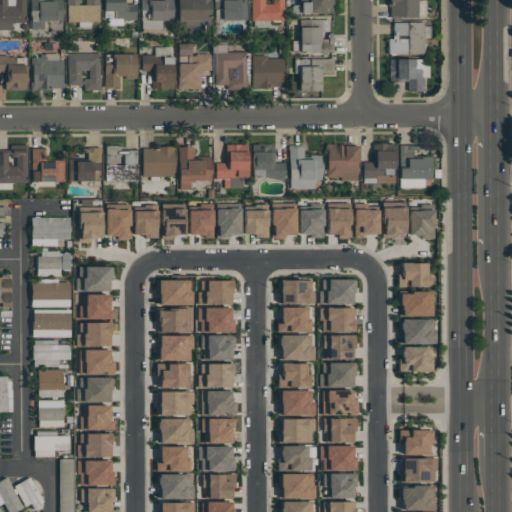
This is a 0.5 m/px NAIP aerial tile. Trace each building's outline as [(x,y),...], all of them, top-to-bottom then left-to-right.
[(24,0),(0,0),(0,30),(12,30),(12,22),(25,22),(24,0)] [(44,0),(29,0),(30,29),(43,29),(43,22),(62,21),(61,0),(45,0),(44,0)] [(66,0),(67,22),(99,21),(98,0),(66,0)] [(103,0),(103,11),(114,12),(114,19),(136,19),(136,4),(125,4),(124,0),(103,0)] [(161,21),(173,20),(172,0),(139,0),(141,29),(161,28),(161,21)] [(206,0),(176,0),(177,20),(186,19),(186,32),(207,32),(206,0)] [(213,0),(213,9),(221,10),(221,20),(246,20),(246,0),(213,0)] [(284,20),(283,0),(250,0),(251,21),(284,20)] [(333,0),(298,0),(299,3),(293,3),(292,13),(333,14),(333,0)] [(387,0),(387,16),(425,17),(425,1),(420,1),(420,0),(387,0)] [(425,55),(425,37),(430,38),(430,23),(393,22),(392,39),(387,39),(387,54),(425,55)] [(246,53),(215,52),(214,88),(245,88),(246,53)] [(32,57),(31,89),(61,89),(62,54),(45,53),(45,57),(32,57)] [(99,53),(67,53),(67,85),(83,85),(83,90),(99,90),(99,53)] [(136,78),(137,54),(113,53),(113,64),(104,64),(103,87),(119,88),(119,78),(136,78)] [(177,88),(199,89),(199,71),(210,71),(210,54),(195,53),(195,64),(177,63),(177,88)] [(26,65),(15,65),(14,56),(0,55),(0,72),(4,72),(4,90),(26,90),(26,65)] [(281,87),(280,58),(267,59),(267,55),(250,56),(251,88),(281,87)] [(152,89),(173,88),(173,56),(140,57),(141,71),(152,71),(152,89)] [(298,91),(321,90),(321,73),(333,73),(333,58),(297,59),(298,91)] [(428,65),(419,65),(419,59),(388,59),(388,81),(407,81),(407,92),(423,92),(423,77),(428,77),(428,65)] [(200,88),(210,89),(211,72),(200,72),(200,88)] [(395,183),(394,143),(374,144),(374,161),(362,161),(362,183),(395,183)] [(215,163),(215,180),(223,179),(223,188),(242,188),(242,177),(247,177),(247,144),(226,145),(227,162),(215,163)] [(358,145),(326,144),(325,179),(357,179),(358,145)] [(27,183),(26,145),(10,145),(10,150),(0,149),(0,188),(11,189),(11,183),(27,183)] [(137,182),(136,150),(120,150),(120,145),(105,146),(105,182),(137,182)] [(273,145),(251,145),(252,178),(284,178),(284,163),(274,163),(273,145)] [(431,179),(432,156),(418,156),(418,146),(399,145),(398,187),(424,187),(424,179),(431,179)] [(178,147),(178,190),(190,189),(190,181),(211,181),(211,157),(193,158),(193,146),(178,147)] [(321,156),(303,157),(303,146),(288,146),(289,189),(313,189),(313,180),(321,180),(321,156)] [(173,147),(141,148),(141,177),(174,176),(173,147)] [(63,160),(45,161),(45,148),(31,148),(31,182),(64,182),(63,160)] [(99,149),(85,149),(85,155),(68,155),(69,182),(100,181),(99,149)] [(102,238),(101,207),(78,207),(79,238),(102,238)] [(404,207),(382,207),(383,237),(395,237),(395,234),(405,233),(404,207)] [(216,209),(217,237),(240,237),(239,208),(216,209)] [(271,209),(271,239),(285,239),(285,235),(295,235),(295,208),(271,209)] [(129,209),(105,209),(105,238),(129,238),(129,209)] [(184,235),(184,209),(161,209),(161,235),(184,235)] [(323,236),(322,209),(298,210),(298,236),(323,236)] [(349,209),(326,209),(326,234),(349,234),(349,209)] [(377,209),(353,210),(353,236),(378,236),(377,209)] [(188,237),(212,236),(212,210),(187,210),(188,237)] [(243,236),(267,236),(267,211),(243,210),(243,236)] [(408,210),(408,235),(419,235),(419,239),(433,239),(433,211),(408,210)] [(156,211),(132,211),(133,234),(143,234),(143,238),(157,238),(156,211)] [(30,245),(57,246),(57,239),(70,239),(70,218),(31,217),(30,245)] [(37,276),(60,276),(60,270),(70,270),(70,252),(37,251),(37,276)] [(429,263),(400,263),(401,274),(397,274),(397,287),(429,286),(429,263)] [(111,291),(111,267),(77,266),(76,291),(111,291)] [(0,302),(10,303),(10,277),(0,277),(0,302)] [(318,290),(318,304),(354,303),(354,279),(321,280),(321,290),(318,290)] [(30,306),(69,307),(70,281),(31,280),(30,306)] [(191,280),(158,280),(158,305),(191,305),(191,280)] [(204,281),(205,304),(232,304),(232,280),(204,281)] [(280,304),(313,304),(312,280),(279,280),(280,304)] [(432,316),(432,292),(399,292),(399,316),(432,316)] [(85,319),(102,319),(102,318),(111,318),(110,294),(85,294),(85,319)] [(232,307),(204,307),(205,333),(233,332),(232,307)] [(278,332),(309,332),(309,307),(278,308),(278,332)] [(353,332),(353,307),(319,307),(320,332),(353,332)] [(70,310),(32,309),(32,337),(70,337),(70,310)] [(157,332),(192,332),(191,309),(157,309),(157,332)] [(401,319),(400,344),(433,344),(433,319),(401,319)] [(110,322),(84,323),(84,334),(75,334),(76,347),(110,346),(110,322)] [(191,335),(157,336),(157,360),(191,360),(191,335)] [(206,360),(233,360),(232,335),(200,336),(200,352),(206,352),(206,360)] [(312,335),(279,335),(279,360),(312,359),(312,335)] [(353,360),(354,335),(322,335),(322,359),(353,360)] [(70,345),(57,344),(57,340),(32,340),(32,367),(57,367),(57,359),(69,360),(70,345)] [(430,372),(430,347),(399,347),(399,371),(430,372)] [(78,373),(113,374),(114,360),(110,360),(110,350),(79,350),(78,373)] [(186,363),(167,364),(167,371),(159,371),(159,388),(186,387),(186,363)] [(197,388),(232,387),(232,363),(205,364),(206,374),(197,375),(197,388)] [(277,387),(309,387),(309,363),(280,363),(281,375),(277,376),(277,387)] [(353,387),(354,366),(318,365),(318,387),(353,387)] [(63,397),(63,370),(37,369),(37,397),(63,397)] [(0,411),(10,412),(11,377),(0,376),(0,411)] [(111,402),(110,377),(84,378),(84,390),(75,390),(75,402),(111,402)] [(321,390),(321,415),(355,415),(354,390),(321,390)] [(192,415),(191,391),(157,391),(158,415),(192,415)] [(200,416),(233,415),(233,391),(200,391),(200,416)] [(62,427),(62,402),(37,402),(37,427),(62,427)] [(110,405),(80,405),(80,430),(102,430),(102,426),(110,425),(110,405)] [(189,418),(157,419),(157,443),(193,443),(192,430),(190,430),(189,418)] [(232,443),(232,425),(223,425),(223,418),(200,418),(200,431),(203,431),(203,443),(232,443)] [(354,442),(354,418),(323,419),(323,443),(354,442)] [(312,419),(279,419),(279,443),(313,443),(312,419)] [(68,450),(68,435),(56,436),(56,430),(33,431),(34,457),(54,457),(54,451),(68,450)] [(432,430),(400,430),(400,454),(425,455),(425,443),(432,443),(432,430)] [(77,434),(77,457),(110,457),(109,433),(77,434)] [(319,446),(320,471),(354,470),(354,445),(319,446)] [(157,471),(189,471),(189,446),(157,447),(157,471)] [(232,446),(197,446),(197,471),(232,471),(232,446)] [(278,471),(304,471),(305,446),(278,446),(278,471)] [(400,459),(400,482),(426,482),(426,470),(436,470),(436,458),(400,459)] [(73,511),(73,459),(59,459),(59,511),(73,511)] [(77,461),(77,486),(111,485),(111,460),(77,461)] [(313,473),(278,474),(278,499),(313,498),(313,473)] [(354,498),(354,474),(323,473),(323,498),(354,498)] [(192,498),(191,474),(157,474),(157,499),(192,498)] [(202,498),(232,498),(232,474),(202,474),(202,498)] [(0,480),(0,504),(3,503),(7,511),(14,511),(22,509),(7,477),(0,480)] [(42,503),(30,477),(14,485),(25,511),(42,503)] [(433,510),(433,486),(399,486),(399,510),(433,510)] [(102,488),(80,488),(80,511),(109,511),(110,496),(102,496),(102,488)] [(200,501),(200,511),(233,511),(233,502),(200,501)] [(311,511),(311,501),(277,502),(277,511),(311,511)] [(353,511),(353,502),(322,501),(321,511),(353,511)] [(158,502),(158,511),(191,511),(191,502),(158,502)]
